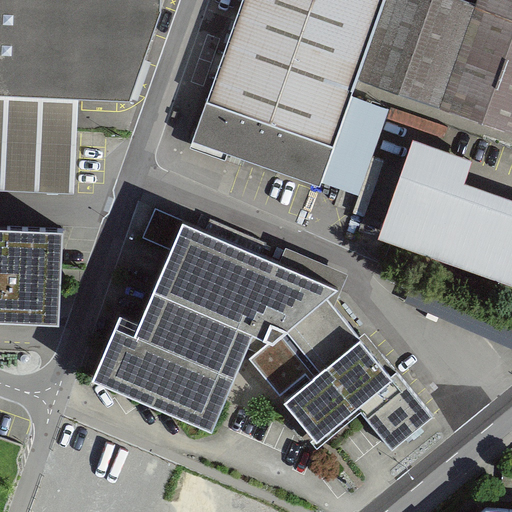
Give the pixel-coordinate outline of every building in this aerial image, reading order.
[(170,0),(0,0),(0,93),(135,96),(170,0)] [(243,0),(231,37),(358,82),(511,135),(511,0),(479,0),(477,6),(461,0),(243,0)] [(321,188),(358,82),(231,37),(193,143),(321,188)] [(406,110),(403,119),(422,124),(419,134),(438,139),(443,120),(406,110)] [(475,156),(417,138),(381,240),(511,283),(511,197),(467,183),(475,156)] [(127,313),(100,380),(225,431),(259,337),(279,345),(291,335),(320,373),(285,405),(321,450),(362,413),(394,448),(434,416),(327,282),(190,225),(150,322),(127,313)] [(0,320),(53,323),(58,231),(0,227),(0,320)] [(340,277),(344,266),(292,245),(287,255),(340,277)] [(511,342),(511,324),(415,283),(408,297),(511,342)] [(107,511),(82,484),(50,511),(107,511)]
